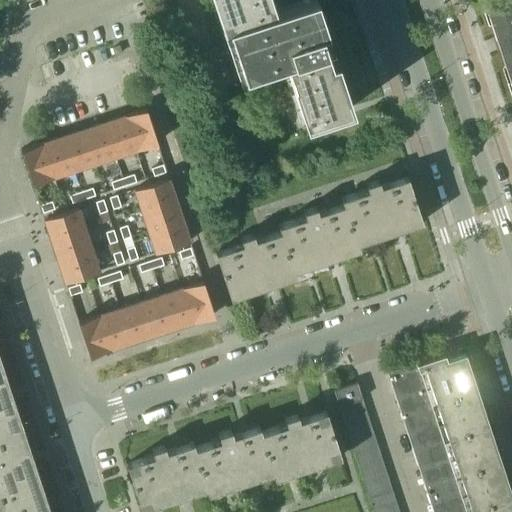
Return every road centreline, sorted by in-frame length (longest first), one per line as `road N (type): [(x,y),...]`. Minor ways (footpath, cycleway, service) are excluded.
road 1 (residential): [(75,419),(486,286)]
road 2 (secondary): [(391,0),(486,286)]
road 3 (secondary): [(511,251),(428,0)]
road 4 (residential): [(0,144),(25,28),(40,12),(77,0)]
road 5 (residential): [(75,419),(20,252)]
